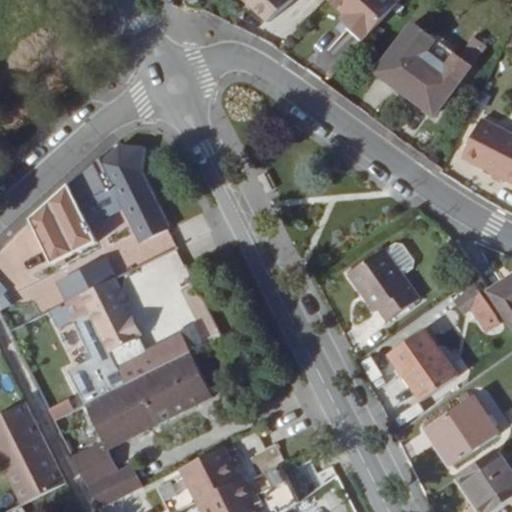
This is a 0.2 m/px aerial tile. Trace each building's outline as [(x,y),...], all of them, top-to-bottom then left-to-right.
[(248,0),(271,22),(295,0),(248,0)] [(396,3),(392,0),(329,0),(343,12),(352,20),(348,25),(364,39),(396,3)] [(352,20),(343,12),(339,17),(348,25),(352,20)] [(378,71),(397,85),(403,77),(421,52),(458,78),(470,61),(413,21),(378,71)] [(421,52),(403,77),(420,90),(415,97),(435,111),(458,78),(421,52)] [(420,90),(403,77),(397,85),(415,97),(420,90)] [(481,158),(478,166),(511,181),(511,135),(480,120),(465,150),(481,158)] [(141,239),(168,225),(141,170),(144,149),(120,148),(102,163),(100,157),(31,219),(51,260),(56,258),(63,254),(96,238),(78,201),(113,183),(141,239)] [(462,157),(478,166),(481,158),(465,150),(462,157)] [(383,248),(400,273),(410,266),(412,259),(400,243),(393,241),(383,248)] [(382,247),(345,273),(371,311),(377,307),(384,318),(416,296),(400,273),(383,248),(382,247)] [(56,258),(58,263),(65,259),(63,254),(56,258)] [(124,295),(113,274),(80,291),(86,305),(107,349),(136,334),(136,333),(127,315),(122,304),(119,298),(124,295)] [(511,278),(485,296),(511,337),(511,278)] [(86,305),(80,291),(64,299),(70,313),(86,305)] [(469,293),(446,309),(456,323),(466,317),(482,341),(496,332),(479,307),(469,293)] [(127,301),(124,295),(119,298),(122,304),(127,301)] [(127,315),(136,333),(141,329),(133,312),(127,315)] [(426,325),(387,352),(417,396),(456,369),(426,325)] [(82,400),(188,347),(179,332),(102,369),(95,355),(62,371),(78,402),(82,400)] [(73,454),(97,503),(143,481),(133,460),(119,467),(105,439),(208,387),(188,347),(82,400),(100,440),(73,454)] [(416,412),(404,390),(385,400),(396,422),(416,412)] [(466,395),(421,425),(448,465),(493,434),(466,395)] [(52,418),(73,409),(67,397),(47,406),(52,418)] [(0,460),(21,505),(66,482),(27,405),(0,418),(0,460)] [(237,474),(221,442),(179,463),(202,511),(287,511),(295,507),(280,478),(265,485),(257,489),(260,495),(256,498),(250,500),(237,474)] [(511,470),(497,448),(458,476),(482,511),(490,511),(511,497),(511,470)] [(265,485),(280,478),(274,465),(259,472),(265,485)] [(243,471),(237,474),(250,500),(256,498),(243,471)]
